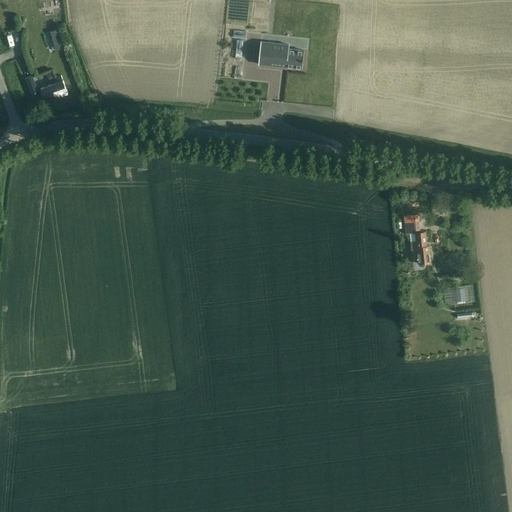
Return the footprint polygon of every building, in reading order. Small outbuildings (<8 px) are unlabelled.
[(261,45),(254,45),(253,59),(260,60),(259,64),(302,68),(304,50),(288,48),(288,44),(261,42),(261,45)] [(39,92),(32,75),(26,78),(32,95),(39,92)] [(57,82),(41,88),(45,101),(68,93),(63,80),(61,75),(55,77),(57,82)] [(427,245),(425,231),(419,232),(418,221),(404,222),(405,234),(415,233),(416,241),(411,242),(412,259),(417,258),(418,264),(430,262),(429,245),(427,245)] [(464,288),(456,289),(457,301),(465,300),(464,288)]
